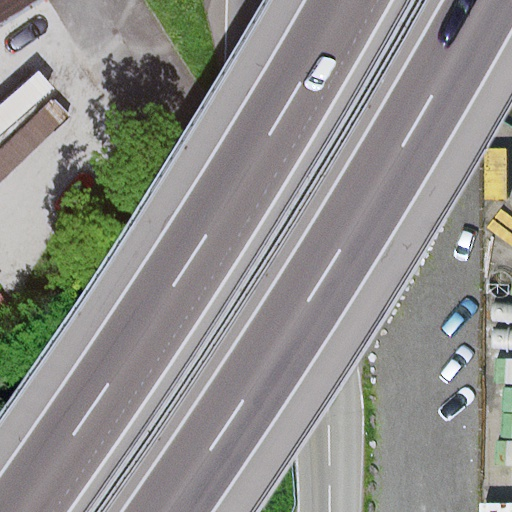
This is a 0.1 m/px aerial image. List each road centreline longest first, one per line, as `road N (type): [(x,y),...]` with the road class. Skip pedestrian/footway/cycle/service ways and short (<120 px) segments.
road 1 (motorway): [(345,0),(192,254),(18,511)]
road 2 (motorway): [(170,511),(329,271),(488,0)]
road 3 (tertiary): [(311,165),(119,470)]
road 4 (tertiary): [(311,165),(335,511)]
road 5 (tertiary): [(309,0),(311,165)]
